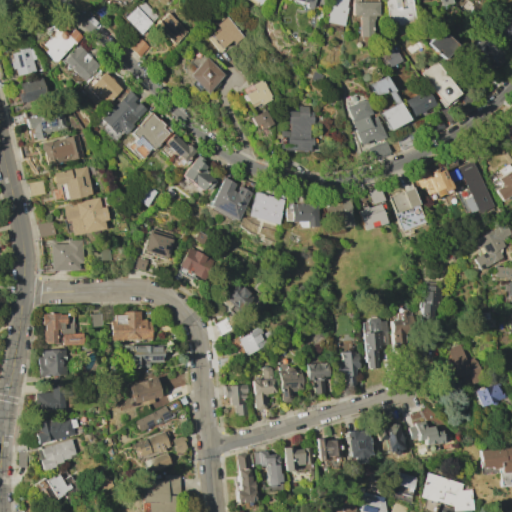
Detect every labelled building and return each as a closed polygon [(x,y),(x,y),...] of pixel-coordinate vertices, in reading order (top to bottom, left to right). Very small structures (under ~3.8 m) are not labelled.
[(141,0),(157,15),(139,34),(122,18),(141,0)] [(294,0),(312,0),(309,9),(303,7),(304,3),(294,0)] [(330,0),(345,0),(339,30),(336,30),(337,27),(325,25),(330,0)] [(350,0),(375,0),(374,15),(371,15),(370,36),(358,35),(359,16),(350,15),(350,2),(350,0)] [(409,0),(411,21),(402,22),(402,23),(395,24),(394,21),(386,22),(383,0),(409,0)] [(501,11),(511,17),(511,42),(511,44),(489,31),(501,11)] [(167,13),(185,31),(173,43),(155,25),(167,13)] [(218,29),(214,25),(223,17),(240,36),(232,43),(230,40),(221,48),(210,36),(218,29)] [(48,38),(43,33),(50,26),(56,32),(58,31),(59,32),(60,30),(66,35),(73,28),(81,36),(71,46),(69,44),(52,62),(49,59),(51,58),(44,52),(46,49),(41,45),(48,38)] [(437,29),(453,45),(440,59),(423,43),(437,29)] [(139,37),(147,46),(137,57),(128,48),(139,37)] [(489,40),(502,52),(493,63),(485,57),(487,55),(481,50),(489,40)] [(390,42),(394,49),(393,50),(398,60),(386,67),(380,57),(383,55),(379,48),(390,42)] [(76,45),(96,65),(81,81),(76,77),(75,78),(71,74),(73,73),(61,61),(76,45)] [(11,61),(9,54),(17,52),(16,49),(27,46),(28,49),(32,48),(34,59),(30,60),(33,71),(15,75),(13,68),(10,69),(8,62),(11,61)] [(204,57),(221,74),(204,92),(186,75),(204,57)] [(433,61),(458,95),(454,98),(455,99),(450,103),(448,102),(442,106),(417,72),(433,61)] [(312,71),(321,75),(316,85),(307,81),(312,71)] [(102,72),(119,90),(104,105),(87,88),(102,72)] [(18,103),(15,93),(19,92),(16,82),(39,76),(44,95),(18,103)] [(383,76),(405,120),(385,129),(377,112),(392,105),(383,87),(380,88),(382,92),(372,97),(366,84),(383,76)] [(254,89),(251,84),(262,79),(271,98),(259,104),(258,103),(250,107),(244,94),(254,89)] [(423,89),(431,104),(409,115),(401,100),(423,89)] [(127,90),(134,98),(131,101),(135,104),(137,102),(145,109),(129,125),(130,126),(122,134),(116,128),(112,133),(98,119),(127,90)] [(352,103),(352,102),(358,99),(358,101),(361,100),(367,114),(362,116),(363,120),(374,116),(382,137),(370,142),(369,138),(363,141),(364,142),(357,145),(341,107),(352,103)] [(276,131),(286,131),(286,123),(285,123),(286,110),(295,110),(295,106),(311,106),(311,123),(307,123),(306,152),(275,150),(276,131)] [(61,109),(65,128),(47,132),(47,133),(43,134),(44,137),(33,139),(33,138),(31,138),(29,132),(32,132),(31,128),(26,129),(23,118),(61,109)] [(264,109),(271,123),(259,130),(256,124),(254,125),(249,117),(264,109)] [(507,126),(502,120),(511,112),(511,146),(501,131),(507,126)] [(149,113),(161,125),(159,127),(166,133),(151,149),(137,135),(134,138),(129,133),(149,113)] [(170,133),(184,147),(189,142),(195,148),(182,162),(162,142),(170,133)] [(39,143),(50,140),(51,142),(61,139),(61,137),(74,134),(79,156),(56,162),(56,164),(47,167),(46,166),(45,166),(39,143)] [(384,140),(388,152),(371,159),(366,147),(384,140)] [(196,155),(203,160),(201,164),(205,166),(202,170),(215,179),(206,190),(203,187),(200,191),(190,184),(189,185),(179,177),(196,155)] [(471,161),(492,206),(477,213),(475,210),(468,213),(462,200),(469,197),(456,168),(471,161)] [(411,175),(439,162),(452,190),(436,198),(433,191),(424,194),(421,187),(417,189),(411,175)] [(508,164),(511,170),(511,194),(509,196),(509,195),(501,200),(487,176),(508,164)] [(84,166),(89,193),(83,194),(84,196),(64,199),(62,183),(52,185),(49,172),(84,166)] [(221,178),(233,184),(230,190),(233,192),(236,186),(248,192),(234,220),(230,218),(228,220),(207,209),(209,206),(207,205),(221,178)] [(29,196),(26,183),(40,180),(43,193),(29,196)] [(377,187),(381,200),(368,203),(364,191),(377,187)] [(411,187),(424,223),(400,232),(386,196),(411,187)] [(167,188),(173,193),(167,200),(162,195),(167,188)] [(251,191),(281,199),(274,223),(245,215),(251,191)] [(283,196),(290,196),(290,204),(315,205),(314,226),(303,226),(303,221),(283,220),(283,196)] [(337,204),(336,197),(346,196),(350,225),(341,227),(341,228),(328,230),(326,218),(323,219),(322,206),(337,204)] [(73,204),(73,202),(97,197),(99,207),(104,206),(106,219),(101,220),(103,228),(70,235),(67,220),(62,221),(60,206),(73,204)] [(377,204),(383,223),(375,225),(374,220),(366,222),(368,228),(360,230),(354,212),(377,204)] [(37,237),(35,224),(50,221),(53,234),(37,237)] [(483,252),(480,246),(476,248),(472,239),(503,223),(509,234),(502,237),(503,239),(500,240),(503,246),(496,249),(501,257),(478,269),(472,258),(483,252)] [(143,245),(142,244),(143,242),(144,243),(149,228),(172,236),(165,257),(164,257),(163,260),(149,255),(150,252),(142,249),(143,245)] [(66,243),(66,240),(81,240),(82,262),(77,262),(77,270),(49,270),(49,244),(66,243)] [(187,247),(211,261),(200,280),(187,272),(186,274),(183,272),(184,270),(176,266),(187,247)] [(109,260),(92,260),(91,250),(108,249),(109,260)] [(146,260),(142,271),(128,266),(132,255),(146,260)] [(494,267),(511,268),(511,278),(493,277),(494,267)] [(223,298),(236,282),(252,296),(239,311),(223,298)] [(420,285),(437,285),(436,317),(419,316),(420,285)] [(113,321),(113,315),(123,314),(123,311),(139,311),(140,320),(144,320),(145,339),(109,341),(108,322),(113,321)] [(389,321),(396,320),(395,313),(410,312),(412,332),(401,333),(402,347),(391,348),(389,321)] [(57,313),(58,315),(63,315),(64,324),(61,324),(61,329),(59,329),(59,334),(80,333),(81,344),(59,346),(59,343),(43,344),(43,342),(42,342),(41,331),(43,331),(42,325),(39,325),(39,315),(57,313)] [(89,313),(99,313),(100,326),(89,327),(89,313)] [(213,323),(225,317),(231,330),(220,336),(213,323)] [(366,332),(365,318),(378,317),(378,321),(385,321),(387,345),(377,346),(377,349),(374,349),(375,368),(366,368),(366,361),(363,362),(360,333),(366,332)] [(258,326),(267,343),(243,356),(234,339),(258,326)] [(444,348),(459,343),(464,358),(473,355),(478,369),(454,377),(444,348)] [(164,345),(164,356),(162,356),(162,361),(147,362),(147,367),(127,367),(127,355),(123,355),(123,346),(164,345)] [(39,358),(39,350),(63,350),(64,375),(37,376),(36,358),(39,358)] [(355,351),(357,383),(346,384),(345,376),(339,376),(338,352),(355,351)] [(217,358),(229,357),(230,368),(218,369),(217,358)] [(277,371),(280,371),(280,364),(293,362),(294,370),(299,369),(301,390),(289,391),(290,404),(280,405),(277,371)] [(325,362),(327,393),(311,394),(311,379),(304,379),(303,363),(325,362)] [(249,379),(260,378),(259,367),(271,366),(274,393),(264,393),(266,409),(252,410),(249,379)] [(154,377),(159,396),(131,403),(126,385),(154,377)] [(479,407),(473,390),(497,381),(503,397),(479,407)] [(244,384),(245,392),(244,393),(244,398),(239,399),(239,404),(245,403),(246,414),(233,416),(232,405),(228,405),(227,396),(223,396),(222,386),(244,384)] [(63,410),(33,410),(33,393),(49,393),(49,389),(63,389),(63,410)] [(161,406),(163,411),(164,410),(166,413),(170,411),(173,416),(157,425),(156,424),(153,426),(152,424),(138,431),(133,421),(161,406)] [(36,433),(33,423),(60,416),(61,422),(69,419),(73,434),(35,444),(33,434),(36,433)] [(441,442),(423,445),(422,439),(415,441),(415,438),(408,439),(406,427),(412,426),(411,422),(422,421),(423,427),(431,425),(432,431),(439,430),(441,442)] [(395,422),(401,449),(386,453),(383,439),(374,441),(371,428),(395,422)] [(343,437),(342,431),(364,429),(365,437),(367,437),(368,444),(366,444),(367,455),(363,455),(363,457),(350,459),(350,457),(346,457),(343,439),(341,440),(341,437),(343,437)] [(162,431),(168,446),(162,448),(163,450),(155,453),(154,451),(138,457),(136,450),(132,452),(129,444),(162,431)] [(170,440),(182,435),(187,449),(176,453),(170,440)] [(323,437),(323,440),(337,439),(338,455),(324,456),(324,459),(316,459),(314,438),(323,437)] [(41,459),(38,448),(69,439),(73,454),(67,455),(68,457),(60,460),(60,462),(52,464),(53,466),(40,470),(37,460),(41,459)] [(298,445),(299,448),(309,447),(310,463),(291,465),(292,470),(282,471),(280,447),(298,445)] [(510,447),(511,447),(511,460),(509,460),(511,478),(511,484),(500,485),(498,472),(479,474),(477,450),(510,447)] [(276,454),(279,482),(274,482),(274,484),(265,485),(263,465),(252,466),(250,452),(264,451),(264,455),(276,454)] [(163,453),(167,464),(164,465),(165,467),(160,469),(159,467),(147,472),(142,461),(163,453)] [(236,490),(235,486),(237,486),(237,481),(236,481),(235,477),(237,477),(234,454),(245,453),(249,482),(251,482),(253,501),(234,503),(233,491),(236,490)] [(42,478),(43,480),(63,469),(78,495),(65,503),(60,494),(48,501),(40,489),(34,492),(30,484),(42,478)] [(392,471),(413,477),(407,497),(387,491),(392,471)] [(425,472),(461,484),(459,490),(470,489),(471,510),(451,511),(450,506),(434,501),(433,502),(418,497),(425,472)] [(140,487),(146,487),(146,480),(162,480),(162,475),(177,475),(177,494),(173,494),(173,511),(146,511),(146,503),(140,503),(140,487)] [(361,493),(384,498),(384,511),(358,511),(360,505),(358,505),(361,493)] [(389,511),(393,503),(406,509),(404,511),(389,511)]
